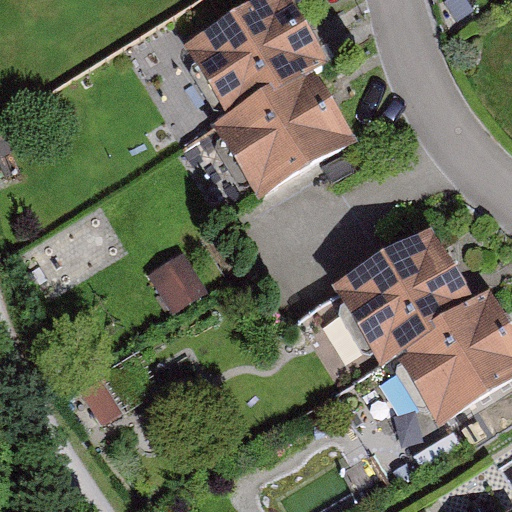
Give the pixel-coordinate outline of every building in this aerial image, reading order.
[(221,125),(320,69),(280,0),(257,0),(176,46),(221,125)] [(258,202),(361,146),(322,74),(219,130),(258,202)] [(367,366),(470,305),(425,234),(324,298),(367,366)] [(167,343),(204,317),(175,277),(138,303),(167,343)] [(426,440),(511,388),(511,362),(477,304),(379,362),(426,440)] [(72,422),(92,453),(113,440),(94,408),(72,422)] [(511,511),(511,460),(489,474),(508,511),(511,511)]
